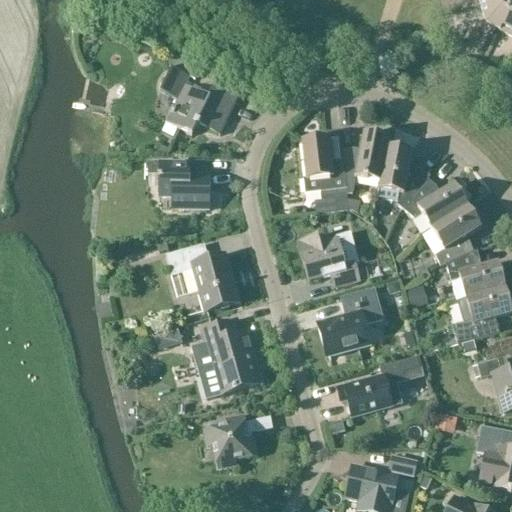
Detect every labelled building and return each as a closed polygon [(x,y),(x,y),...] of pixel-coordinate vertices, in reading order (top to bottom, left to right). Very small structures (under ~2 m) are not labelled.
[(486,26),(492,30),(499,33),(511,7),(511,0),(481,0),(478,1),(486,26)] [(511,7),(499,33),(511,39),(511,7)] [(169,117),(170,117),(166,126),(191,140),(196,130),(198,131),(199,129),(220,139),(242,93),(217,81),(208,100),(185,89),(190,81),(195,83),(202,68),(176,55),(169,70),(171,71),(160,94),(177,103),(172,112),(171,112),(169,117)] [(343,163),(347,192),(347,198),(353,197),(354,181),(368,183),(368,181),(380,183),(381,184),(386,151),(387,151),(389,143),(363,137),(359,157),(355,156),(354,152),(342,154),(343,163)] [(305,197),(347,192),(343,163),(331,165),(328,142),(301,145),(305,183),(303,183),(305,197)] [(397,208),(403,213),(427,183),(430,180),(421,172),(409,170),(412,156),(386,151),(381,184),(380,183),(378,192),(399,196),(397,208)] [(208,213),(208,179),(189,179),(189,167),(160,166),(159,200),(172,200),(172,212),(208,213)] [(422,218),(431,233),(467,211),(453,189),(440,197),(435,189),(427,183),(403,213),(415,223),(422,218)] [(467,211),(431,233),(444,254),(435,259),(440,270),(446,267),(473,255),(468,245),(466,241),(480,233),(467,211)] [(319,244),(318,239),(296,245),(308,287),(330,281),(333,291),(359,284),(354,266),(356,262),(349,236),(319,244)] [(208,262),(204,248),(165,259),(171,279),(192,274),(204,316),(239,306),(225,257),(208,262)] [(477,254),(473,255),(446,267),(451,285),(460,282),(466,303),(504,292),(497,267),(482,271),(477,254)] [(504,292),(466,303),(472,324),(452,329),(458,349),(499,337),(495,322),(511,317),(504,292)] [(319,327),(328,359),(367,349),(362,329),(382,323),(373,293),(340,302),(345,320),(319,327)] [(217,371),(225,397),(262,387),(256,367),(255,363),(247,335),(237,338),(233,325),(201,334),(205,348),(197,350),(203,373),(211,371),(212,372),(217,371)] [(160,331),(146,336),(150,347),(163,343),(160,331)] [(481,383),(492,380),(503,418),(511,415),(511,370),(508,372),(505,361),(472,370),(475,382),(480,380),(481,383)] [(352,421),(391,410),(383,380),(337,392),(341,406),(347,404),(352,421)] [(443,412),(441,429),(460,431),(462,414),(443,412)] [(254,430),(277,427),(275,414),(252,417),(254,430)] [(248,442),(245,430),(243,420),(225,423),(226,429),(203,433),(207,452),(213,451),(217,473),(235,470),(234,464),(257,460),(254,441),(248,442)] [(511,495),(511,454),(506,453),(509,436),(481,430),(476,457),(486,459),(480,488),(511,495)] [(413,480),(416,467),(392,461),(389,475),(413,480)] [(352,470),(344,502),(369,507),(367,511),(405,511),(409,497),(395,493),(398,480),(352,470)] [(479,511),(474,509),(473,511),(454,502),(448,511),(479,511)]
